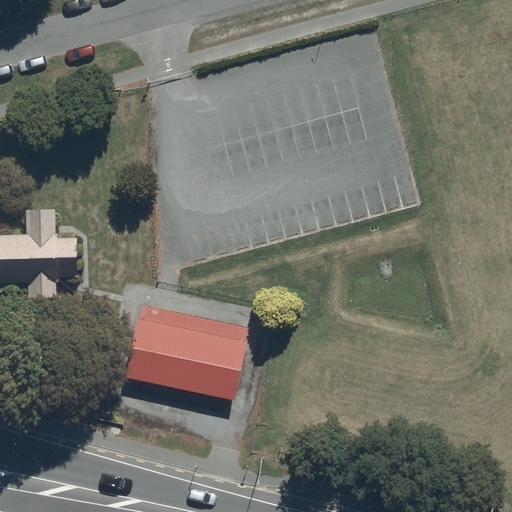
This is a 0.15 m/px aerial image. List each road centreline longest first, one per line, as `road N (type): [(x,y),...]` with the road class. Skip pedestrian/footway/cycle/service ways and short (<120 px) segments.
road 1 (secondary): [(196,511),(0,470)]
road 2 (residential): [(0,48),(188,0)]
